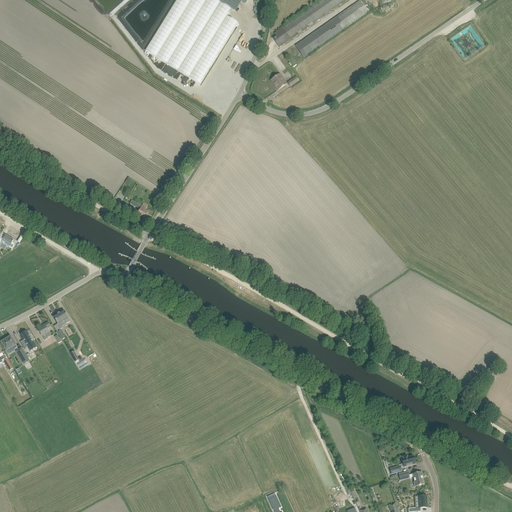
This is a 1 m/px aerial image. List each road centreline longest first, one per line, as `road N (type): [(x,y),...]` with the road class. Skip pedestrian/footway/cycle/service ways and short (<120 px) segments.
road 1 (track): [(0,145),(147,237),(261,291),(511,438)]
road 2 (unclassified): [(410,432),(125,277)]
road 3 (unclassified): [(237,96),(287,117),(317,114),(485,0)]
road 4 (unclassified): [(125,277),(237,96)]
road 5 (unclassified): [(0,327),(102,270),(125,277)]
